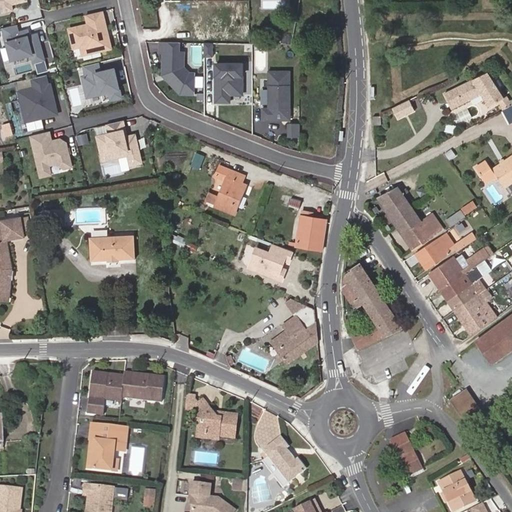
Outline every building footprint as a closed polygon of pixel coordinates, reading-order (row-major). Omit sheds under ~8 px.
[(27,2),(26,0),(0,0),(0,7),(2,14),(13,11),(12,6),(27,2)] [(102,12),(86,16),(89,26),(69,30),(74,49),(81,48),(88,46),(90,55),(111,50),(102,12)] [(188,16),(185,16),(185,31),(194,31),(194,16),(188,16)] [(16,26),(3,29),(11,61),(31,56),(33,64),(43,62),(37,36),(29,38),(27,39),(25,33),(18,34),(16,26)] [(190,74),(184,68),(184,53),(179,53),(179,43),(160,43),(160,53),(164,53),(164,69),(166,69),(166,76),(167,80),(181,94),(194,94),(194,74),(190,74)] [(212,57),(212,43),(204,43),(204,57),(212,57)] [(90,55),(88,46),(81,48),(83,56),(90,55)] [(112,58),(104,60),(106,69),(115,67),(112,58)] [(122,98),(115,70),(101,73),(99,64),(85,67),(87,77),(83,78),(88,98),(110,93),(112,101),(122,98)] [(242,95),(242,64),(216,64),(216,102),(229,102),(229,95),(242,95)] [(290,120),(290,72),(269,72),(269,109),(262,109),(263,120),(274,120),(274,118),(282,118),(282,120),(290,120)] [(488,74),(445,95),(452,109),(471,101),(471,100),(469,96),(481,91),(483,95),(489,107),(505,99),(490,73),(488,74)] [(47,76),(33,79),(35,89),(20,93),(26,121),(28,123),(58,115),(51,85),(49,86),(47,76)] [(469,96),(471,100),(483,95),(481,91),(469,96)] [(400,120),(417,111),(412,100),(395,108),(400,120)] [(501,107),(503,111),(511,106),(511,103),(510,104),(509,102),(501,107)] [(382,125),(382,122),(382,116),(374,116),(374,125),(382,125)] [(144,163),(137,136),(127,138),(123,121),(107,125),(110,135),(98,138),(102,155),(113,153),(114,155),(130,151),(130,154),(133,165),(144,163)] [(300,137),(300,124),(289,124),(289,138),(300,137)] [(457,129),(447,127),(445,134),(455,136),(457,129)] [(73,168),(67,144),(61,140),(52,142),(50,132),(31,137),(41,178),(52,175),(50,166),(57,165),(65,170),(73,168)] [(88,141),(87,134),(78,136),(79,143),(88,141)] [(182,146),(174,146),(174,159),(182,159),(182,146)] [(103,161),(130,154),(130,151),(114,155),(113,153),(102,155),(103,161)] [(511,156),(492,171),(486,162),(476,169),(486,183),(493,178),(498,180),(504,188),(511,182),(511,156)] [(240,188),(242,184),(244,176),(221,166),(217,177),(226,181),(216,207),(235,215),(244,190),(240,188)] [(413,251),(444,230),(432,214),(421,221),(398,188),(377,198),(413,251)] [(293,205),(295,197),(285,194),(281,203),(292,206),(293,205)] [(305,200),(295,197),(293,205),(302,208),(305,200)] [(473,203),(461,211),(465,218),(477,209),(473,203)] [(68,210),(51,211),(52,228),(68,228),(68,210)] [(446,221),(451,228),(465,218),(461,211),(446,221)] [(296,247),(322,251),(327,221),(301,217),(296,247)] [(0,299),(9,301),(12,278),(6,277),(7,274),(13,273),(13,269),(9,241),(27,237),(24,219),(0,222),(0,299)] [(455,251),(457,253),(476,239),(473,233),(454,244),(446,234),(416,254),(427,270),(455,251)] [(137,237),(92,239),(93,262),(108,262),(108,264),(122,263),(122,261),(138,261),(137,237)] [(293,252),(274,245),(271,254),(256,249),(249,268),(282,281),(286,271),(281,269),(285,260),(289,262),(293,252)] [(466,270),(468,273),(477,267),(489,258),(485,252),(468,264),(470,267),(466,270)] [(430,275),(441,291),(468,273),(466,270),(456,256),(430,275)] [(402,328),(401,327),(361,264),(345,274),(343,291),(356,310),(363,305),(376,323),(353,334),(358,350),(402,328)] [(483,277),(477,267),(468,273),(441,291),(449,302),(479,280),(483,277)] [(480,294),(486,290),(479,280),(449,302),(455,311),(480,294)] [(486,290),(480,294),(489,306),(495,302),(486,290)] [(480,294),(455,311),(472,336),(497,318),(489,306),(480,294)] [(315,320),(314,310),(292,300),(287,304),(296,317),(283,326),(287,331),(271,342),(287,365),(318,343),(315,320)] [(511,350),(511,316),(476,342),(493,364),(511,350)] [(162,377),(143,376),(143,380),(131,380),(131,376),(122,376),(122,379),(122,384),(121,401),(161,403),(162,377)] [(121,405),(121,401),(122,384),(109,384),(109,378),(89,378),(87,419),(105,420),(105,412),(106,403),(121,405)] [(452,403),(471,429),(473,428),(480,437),(488,430),(482,421),(487,418),(469,391),(452,403)] [(197,417),(196,431),(203,432),(202,439),(217,441),(217,436),(233,438),(235,414),(221,413),(221,417),(215,417),(210,411),(200,400),(193,405),(192,412),(197,417)] [(203,432),(196,431),(195,438),(202,439),(203,432)] [(489,451),(506,440),(500,431),(484,443),(489,451)] [(92,448),(94,448),(98,448),(98,459),(93,459),(93,476),(115,476),(116,467),(118,467),(118,457),(129,458),(130,433),(93,432),(92,448)] [(408,477),(422,469),(405,433),(396,438),(390,441),(406,473),(408,477)] [(289,447),(283,439),(280,436),(263,450),(268,458),(277,468),(289,483),(307,470),(298,459),(296,460),(293,457),(291,458),(289,455),(291,454),(287,449),(289,447)] [(511,452),(511,449),(508,442),(502,446),(508,455),(511,452)] [(289,483),(277,468),(268,458),(262,463),(275,479),(282,489),(289,483)] [(455,511),(476,502),(461,472),(439,483),(445,494),(449,501),(454,511),(455,511)] [(247,489),(248,480),(236,478),(235,488),(247,489)] [(211,488),(192,485),(190,504),(193,509),(192,511),(233,511),(219,500),(210,499),(211,488)] [(0,511),(24,511),(25,510),(23,510),(25,488),(2,486),(0,503),(0,511)] [(118,511),(119,490),(90,490),(90,498),(95,499),(94,511),(118,511)] [(295,511),(322,511),(318,503),(312,505),(310,502),(307,504),(294,510),(295,511)] [(486,511),(482,503),(471,509),(472,511),(486,511)]
